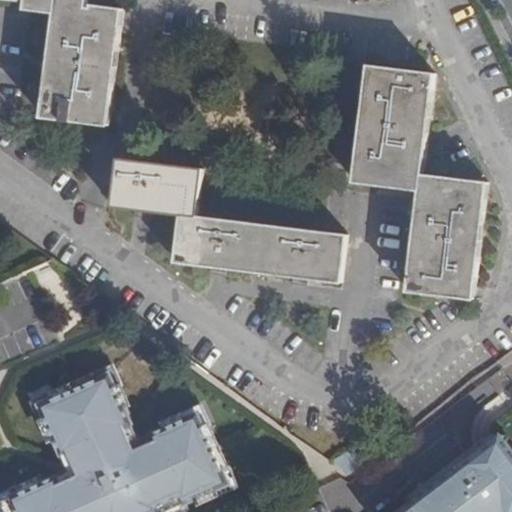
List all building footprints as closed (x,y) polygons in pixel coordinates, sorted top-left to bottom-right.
[(0,0),(0,4),(54,11),(42,118),(109,125),(123,3),(96,0),(0,0)] [(354,183),(419,191),(407,292),(474,300),(488,185),(421,176),(434,73),(369,64),(354,183)] [(109,206),(146,211),(145,218),(159,219),(160,212),(177,215),(172,263),(208,267),(207,274),(223,275),(223,269),(292,277),(292,284),(306,285),(307,279),(340,282),(345,235),(195,217),(199,170),(114,159),(109,206)] [(45,405),(50,417),(122,384),(116,372),(45,405)] [(122,384),(50,417),(68,455),(74,452),(85,475),(66,484),(63,477),(4,504),(7,511),(169,511),(168,510),(189,500),(191,505),(238,483),(205,412),(158,434),(162,440),(143,449),(131,426),(139,423),(122,384)] [(151,417),(139,423),(131,426),(143,449),(162,440),(158,434),(151,417)] [(511,511),(511,446),(502,434),(398,511),(511,511)] [(55,461),(63,477),(66,484),(85,475),(74,452),(68,455),(55,461)] [(327,511),(319,494),(281,511),(327,511)]
